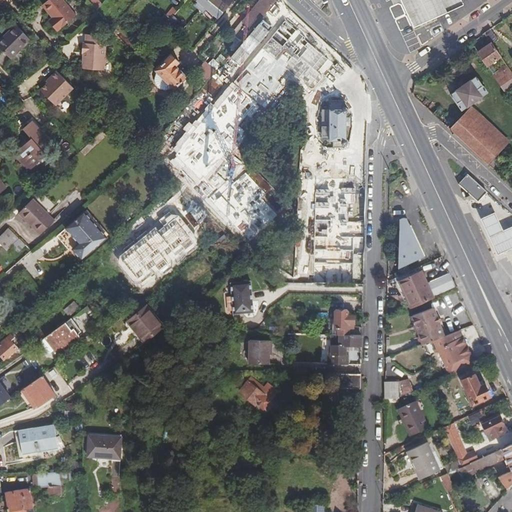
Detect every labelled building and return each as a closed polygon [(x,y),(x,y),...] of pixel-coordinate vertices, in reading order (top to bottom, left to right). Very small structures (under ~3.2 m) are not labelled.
[(52,18),(51,20),(60,29),(75,14),(61,0),(48,0),(41,7),(52,18)] [(202,11),(205,7),(195,0),(192,0),(191,3),(202,11)] [(230,0),(195,0),(205,7),(206,9),(210,4),(220,12),(230,0)] [(241,40),(274,0),(259,0),(232,33),(241,40)] [(400,0),(413,27),(462,5),(460,0),(400,0)] [(210,4),(206,9),(217,17),(220,12),(210,4)] [(60,29),(51,20),(49,22),(58,31),(60,29)] [(16,27),(0,43),(0,50),(11,61),(30,42),(16,27)] [(484,33),(491,43),(498,39),(490,28),(484,33)] [(104,45),(107,46),(108,37),(85,35),(84,44),(81,44),(80,54),(83,55),(82,69),(101,72),(104,45)] [(491,43),(477,53),(486,65),(500,56),(491,43)] [(171,56),(156,71),(173,90),(186,78),(175,67),(178,63),(171,56)] [(505,92),(511,87),(511,73),(505,64),(492,73),(505,92)] [(255,67),(175,166),(200,186),(280,86),(255,67)] [(54,108),(72,90),(55,73),(48,79),(50,80),(46,85),(38,92),(54,108)] [(449,94),(462,110),(487,93),(475,76),(449,94)] [(344,106),(344,104),(343,102),(329,101),(329,110),(322,110),(322,142),(328,141),(328,142),(332,142),(332,149),(341,149),(343,146),(346,146),(347,144),(347,141),(346,140),(346,114),(347,113),(347,110),(346,108),(343,108),(343,107),(344,106)] [(472,106),(450,130),(486,164),(502,147),(509,140),(472,106)] [(25,160),(32,168),(45,155),(41,151),(44,149),(45,150),(51,144),(28,121),(19,130),(28,139),(13,154),(22,164),(25,160)] [(133,138),(144,148),(151,141),(141,130),(133,138)] [(25,160),(22,164),(29,171),(32,168),(25,160)] [(485,189),(467,172),(458,182),(476,199),(485,189)] [(19,213),(41,234),(54,221),(33,200),(19,213)] [(106,237),(84,212),(65,228),(79,243),(72,249),(81,259),(106,237)] [(511,226),(503,231),(494,212),(479,219),(496,255),(511,247),(511,226)] [(405,228),(398,270),(424,257),(410,226),(405,228)] [(0,238),(0,243),(7,251),(13,245),(21,253),(28,246),(11,228),(0,238)] [(15,264),(8,256),(0,264),(6,272),(15,264)] [(393,280),(395,284),(421,272),(420,268),(393,280)] [(434,299),(421,272),(395,284),(403,302),(406,301),(410,310),(434,299)] [(252,315),(252,302),(250,302),(250,296),(252,296),(252,283),(230,283),(231,315),(252,315)] [(161,329),(144,309),(127,323),(143,344),(161,329)] [(335,310),(334,327),(334,329),(337,330),(337,336),(361,336),(361,329),(352,328),(352,317),(347,317),(347,311),(335,310)] [(430,343),(445,337),(433,310),(412,319),(420,339),(423,345),(430,343)] [(0,332),(10,324),(4,317),(0,320),(0,332)] [(70,318),(45,337),(54,350),(57,353),(79,337),(76,334),(79,332),(70,318)] [(461,338),(458,333),(445,337),(430,343),(435,353),(438,351),(445,367),(449,375),(474,364),(462,338),(461,338)] [(0,344),(0,355),(3,360),(17,350),(11,342),(14,340),(11,336),(0,344)] [(84,346),(92,341),(88,336),(81,341),(84,346)] [(330,336),(330,340),(330,352),(328,353),(327,364),(347,364),(347,350),(345,351),(345,347),(359,347),(360,347),(361,336),(337,336),(331,336),(330,336)] [(54,350),(45,337),(38,342),(48,354),(54,350)] [(266,366),(267,355),(267,351),(269,351),(270,342),(248,342),(247,365),(266,366)] [(438,351),(435,353),(442,369),(445,367),(438,351)] [(359,375),(335,375),(335,387),(342,387),(342,390),(353,390),(353,387),(359,387),(359,375)] [(461,382),(473,406),(490,397),(485,386),(480,388),(474,376),(461,382)] [(25,388),(38,406),(54,395),(41,377),(25,388)] [(267,391),(263,388),(257,384),(251,379),(247,383),(239,393),(255,406),(256,405),(267,391)] [(395,382),(395,399),(396,399),(410,392),(405,380),(395,382)] [(395,382),(384,383),(384,400),(395,399),(395,382)] [(267,383),(263,388),(267,391),(256,405),(262,409),(277,391),(267,383)] [(33,410),(38,406),(25,388),(20,392),(33,410)] [(399,418),(401,422),(408,436),(425,428),(413,402),(396,410),(399,418)] [(504,433),(501,428),(504,426),(499,418),(484,424),(489,434),(491,432),(494,438),(504,433)] [(443,427),(449,424),(448,421),(439,424),(441,429),(443,427)] [(49,455),(66,453),(60,440),(57,441),(55,437),(58,436),(53,424),(37,433),(38,435),(35,435),(33,428),(17,431),(22,455),(41,452),(41,449),(46,448),(49,455)] [(121,438),(88,436),(86,458),(120,460),(121,438)] [(405,452),(417,480),(439,470),(427,442),(405,452)] [(511,444),(469,464),(473,472),(505,458),(508,465),(511,471),(508,473),(498,477),(508,491),(511,486),(511,444)] [(50,488),(50,474),(37,474),(37,484),(39,483),(40,488),(50,488)] [(453,487),(447,474),(437,478),(444,491),(453,487)] [(31,507),(29,490),(5,495),(7,511),(24,511),(24,508),(31,507)]
